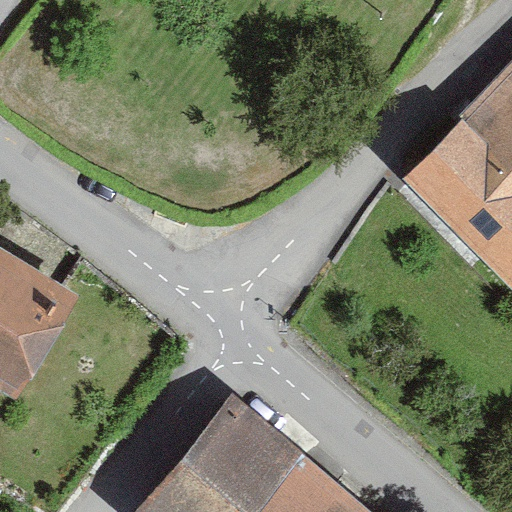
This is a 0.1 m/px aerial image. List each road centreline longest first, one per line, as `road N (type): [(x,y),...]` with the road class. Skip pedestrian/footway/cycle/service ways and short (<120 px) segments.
road 1 (residential): [(237,338),(344,195),(511,18)]
road 2 (residential): [(237,338),(0,155)]
road 3 (residential): [(442,511),(237,338)]
road 4 (residential): [(98,511),(237,338)]
